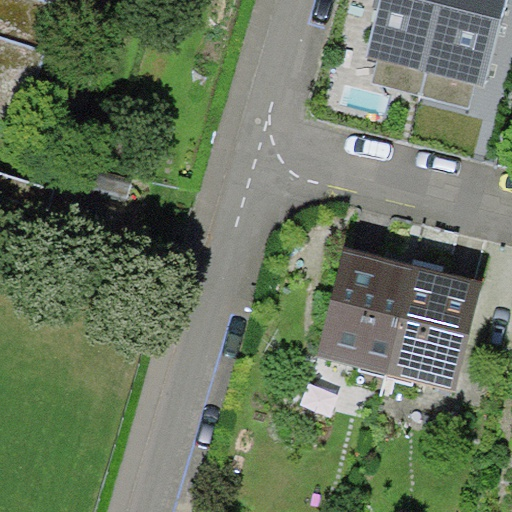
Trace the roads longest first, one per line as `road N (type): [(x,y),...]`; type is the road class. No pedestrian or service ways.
road 1 (residential): [(156,511),(270,160)]
road 2 (residential): [(511,218),(270,160)]
road 3 (residential): [(270,160),(311,0)]
